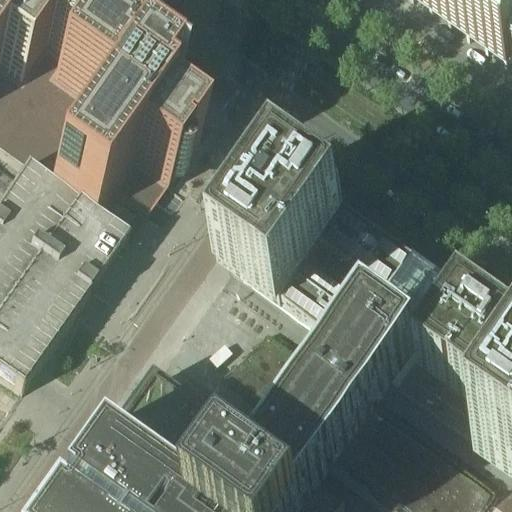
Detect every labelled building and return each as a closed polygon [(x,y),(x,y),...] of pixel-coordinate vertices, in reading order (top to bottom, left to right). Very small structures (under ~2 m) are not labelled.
[(21,0),(0,0),(0,146),(54,184),(48,193),(52,195),(92,224),(110,198),(145,223),(146,222),(156,208),(167,192),(197,149),(161,124),(154,119),(166,103),(172,107),(173,106),(135,80),(85,45),(65,30),(21,0)] [(511,0),(411,0),(409,4),(506,72),(510,67),(511,67),(511,0)] [(117,262),(119,259),(126,249),(127,248),(125,247),(99,229),(92,224),(52,195),(48,193),(54,184),(0,146),(0,158),(24,176),(16,187),(13,192),(7,200),(0,210),(0,385),(20,400),(94,295),(96,292),(117,262)] [(511,345),(461,309),(339,223),(296,193),(275,178),(210,270),(219,276),(214,282),(205,295),(269,341),(279,327),(283,321),(299,332),(347,361),(397,398),(472,451),(481,457),(475,466),(469,475),(511,505),(511,345)] [(63,511),(332,511),(322,505),(343,474),(397,398),(347,361),(292,438),(271,469),(161,390),(155,386),(122,433),(118,438),(124,442),(118,451),(112,447),(75,499),(80,503),(79,505),(75,510),(74,511),(72,511),(67,507),(63,511)]
